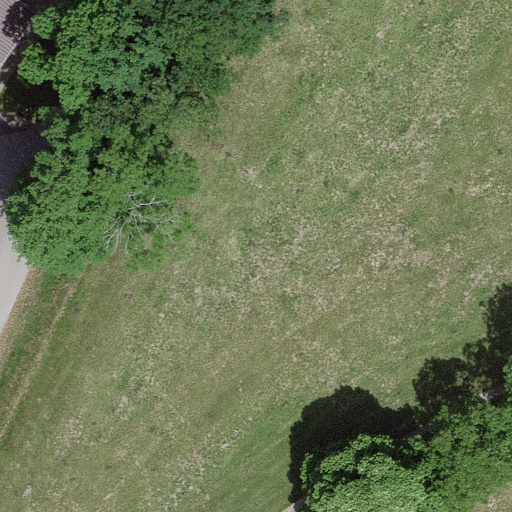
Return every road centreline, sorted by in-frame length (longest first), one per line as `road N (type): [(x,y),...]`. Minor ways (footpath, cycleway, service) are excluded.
road 1 (tertiary): [(116,0),(0,291)]
road 2 (track): [(290,511),(397,433),(511,393)]
